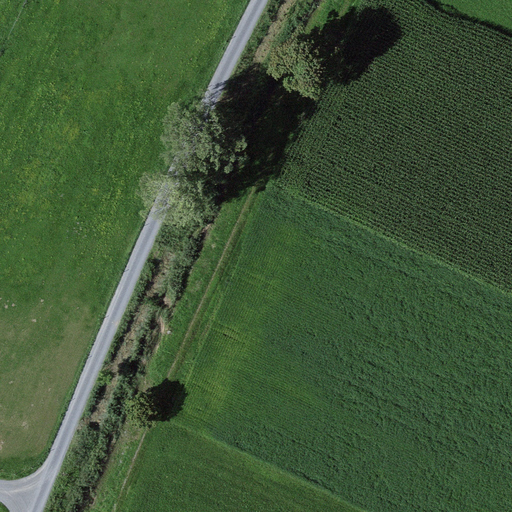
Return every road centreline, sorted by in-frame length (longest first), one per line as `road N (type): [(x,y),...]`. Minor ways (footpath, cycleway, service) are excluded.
road 1 (track): [(126,511),(192,342),(357,0)]
road 2 (track): [(263,0),(34,511)]
